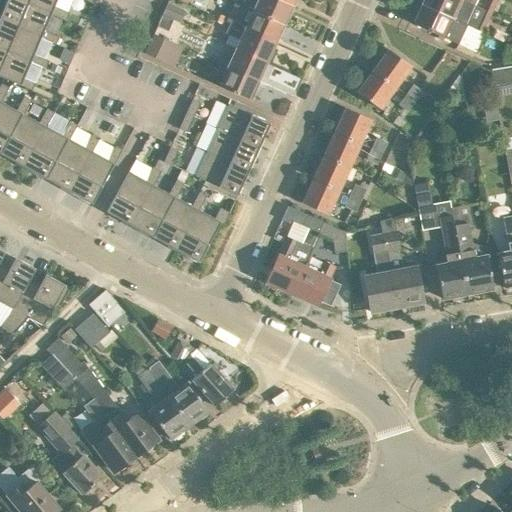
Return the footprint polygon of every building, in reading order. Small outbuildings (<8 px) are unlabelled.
[(44,31),(51,15),(17,0),(7,0),(0,16),(0,20),(41,39),(55,45),(59,38),(44,31)] [(57,0),(17,0),(51,15),(66,22),(69,14),(54,7),(57,0)] [(284,26),(292,8),(274,0),(250,0),(256,3),(252,12),(284,26)] [(453,20),(464,25),(473,7),(457,0),(423,0),(421,6),(453,20)] [(185,12),(166,3),(161,16),(172,21),(179,25),(185,12)] [(284,26),(252,12),(234,4),(225,22),(229,24),(275,44),(284,26)] [(453,20),(421,6),(412,25),(444,40),(453,20)] [(491,16),(481,11),(478,16),(488,21),(491,16)] [(224,17),(215,13),(212,21),(221,24),(224,17)] [(161,16),(156,28),(167,32),(172,21),(161,16)] [(34,55),(41,39),(0,20),(0,49),(31,63),(45,69),(49,62),(34,55)] [(224,44),(235,49),(267,63),(275,44),(229,24),(224,34),(228,36),(224,44)] [(143,55),(173,68),(182,48),(152,35),(143,55)] [(511,47),(510,47),(503,63),(511,61),(511,47)] [(24,79),(31,63),(0,49),(0,77),(31,91),(35,84),(24,79)] [(258,82),(267,63),(235,49),(230,58),(222,53),(217,64),(258,82)] [(372,72),(396,89),(411,68),(388,51),(372,72)] [(217,87),(249,102),(258,82),(217,64),(210,61),(206,70),(221,77),(217,87)] [(58,75),(60,68),(51,65),(48,71),(58,75)] [(511,66),(489,70),(494,98),(511,94),(511,66)] [(380,111),(396,89),(372,72),(356,94),(380,111)] [(0,102),(1,103),(8,89),(1,85),(0,86),(0,102)] [(414,102),(422,92),(417,89),(412,85),(404,95),(414,102)] [(194,95),(206,101),(210,91),(198,86),(194,95)] [(462,102),(460,91),(450,93),(451,104),(462,102)] [(414,102),(404,95),(397,106),(407,113),(414,102)] [(16,111),(1,103),(0,102),(0,154),(22,114),(24,115),(31,101),(24,97),(16,111)] [(484,112),(496,110),(495,99),(483,100),(484,112)] [(185,115),(192,119),(199,104),(191,100),(185,115)] [(217,129),(259,148),(270,124),(228,105),(217,129)] [(39,124),(24,115),(22,114),(0,154),(23,167),(45,127),(46,128),(54,114),(46,109),(39,124)] [(334,133),(361,145),(364,139),(372,121),(345,109),(334,133)] [(186,133),(192,119),(185,115),(178,130),(186,133)] [(62,136),(46,128),(45,127),(23,167),(46,180),(68,139),(69,140),(77,126),(69,122),(62,136)] [(117,128),(110,124),(106,132),(112,136),(117,128)] [(248,172),(259,148),(217,129),(206,153),(248,172)] [(424,132),(425,138),(428,141),(434,141),(433,131),(424,132)] [(323,157),(350,169),(361,145),(334,133),(323,157)] [(84,149),(69,140),(68,139),(46,180),(68,192),(90,152),(92,153),(100,139),(92,135),(84,149)] [(381,154),(386,143),(375,138),(373,143),(370,149),(381,154)] [(511,138),(502,140),(509,183),(511,181),(511,138)] [(107,161),(92,153),(90,152),(68,192),(92,205),(114,165),(122,151),(115,147),(107,161)] [(177,152),(169,148),(163,163),(170,167),(177,152)] [(376,166),(381,154),(370,149),(365,161),(376,166)] [(237,196),(248,172),(206,153),(195,177),(237,196)] [(312,181),(339,193),(350,169),(323,157),(312,181)] [(130,226),(152,185),(153,186),(161,172),(153,168),(146,182),(128,172),(106,213),(130,226)] [(411,187),(409,176),(392,168),(389,175),(388,176),(411,187)] [(152,238),(175,198),(176,198),(184,184),(176,180),(168,194),(153,186),(152,185),(130,226),(152,238)] [(301,205),(328,217),(339,193),(312,181),(301,205)] [(427,182),(413,185),(417,209),(431,206),(427,182)] [(348,197),(359,203),(365,190),(353,185),(348,197)] [(175,250),(197,210),(199,211),(206,197),(199,193),(191,207),(176,198),(175,198),(152,238),(175,250)] [(355,213),(359,203),(348,197),(343,208),(355,213)] [(214,219),(199,211),(197,210),(175,250),(199,263),(221,223),(223,224),(229,214),(220,209),(214,219)] [(306,229),(300,244),(286,238),(265,283),(291,295),(305,264),(319,235),(324,224),(290,209),(285,220),(306,229)] [(511,215),(503,217),(509,251),(496,253),(503,288),(511,286),(511,215)] [(441,300),(466,295),(454,226),(452,216),(440,219),(447,255),(445,256),(446,263),(435,265),(441,300)] [(393,219),(381,222),(397,308),(423,303),(416,266),(403,269),(396,232),(395,232),(393,219)] [(397,308),(381,222),(378,223),(380,235),(370,237),(377,274),(362,276),(369,313),(397,308)] [(324,224),(319,235),(332,241),(334,254),(346,253),(344,233),(324,224)] [(454,226),(466,295),(493,290),(484,248),(469,243),(465,224),(454,226)] [(1,329),(2,329),(34,269),(15,259),(9,270),(0,265),(0,262),(5,253),(4,253),(0,260),(0,303),(12,309),(1,329)] [(316,307),(318,302),(328,307),(337,287),(327,282),(334,267),(323,263),(319,270),(305,264),(291,295),(316,307)] [(43,327),(55,306),(60,308),(70,289),(45,275),(39,287),(29,281),(35,270),(34,269),(2,329),(13,335),(28,318),(43,327)] [(94,312),(100,318),(116,304),(105,291),(88,305),(94,312)] [(93,314),(74,330),(89,349),(93,346),(108,332),(107,331),(108,330),(93,314)] [(157,321),(151,333),(164,339),(170,328),(157,321)] [(75,337),(69,329),(59,337),(65,345),(75,337)] [(82,362),(80,364),(58,339),(45,350),(50,355),(74,380),(93,401),(135,458),(156,443),(135,413),(126,421),(82,362)] [(191,354),(195,350),(179,342),(169,359),(191,381),(190,382),(214,408),(232,391),(216,372),(219,369),(213,363),(210,366),(208,365),(195,377),(189,371),(193,368),(194,356),(191,354)] [(50,355),(40,365),(38,367),(61,392),(74,380),(50,355)] [(188,426),(146,371),(148,369),(142,361),(132,369),(137,377),(136,378),(156,405),(147,411),(169,440),(188,426)] [(157,363),(148,369),(146,371),(188,426),(208,412),(186,382),(177,389),(157,363)] [(20,405),(4,389),(0,392),(0,416),(4,421),(20,405)] [(115,473),(135,458),(93,401),(84,407),(100,429),(98,430),(104,438),(95,445),(115,473)] [(63,475),(63,474),(83,494),(100,478),(82,458),(84,456),(74,444),(77,441),(52,413),(50,414),(37,426),(35,428),(58,454),(50,461),(63,475)] [(64,414),(58,420),(68,431),(74,425),(64,414)] [(21,509),(23,511),(56,511),(59,510),(36,482),(25,491),(8,470),(0,475),(0,487),(19,511),(21,509)]
